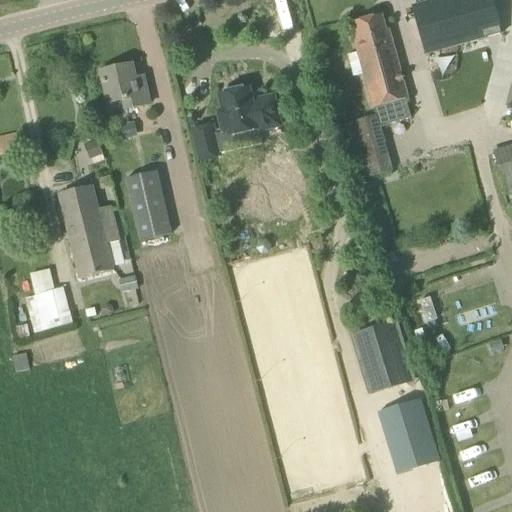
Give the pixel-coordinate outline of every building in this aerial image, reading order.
[(439,0),(413,7),(429,63),(506,42),(494,0),(439,0)] [(354,41),(376,117),(379,128),(411,119),(406,100),(408,99),(389,31),(385,32),(381,16),(354,24),(358,39),(354,41)] [(150,106),(143,78),(135,79),(132,65),(101,73),(109,105),(124,102),(126,111),(150,106)] [(281,127),(274,97),(252,102),(249,89),(219,96),(223,113),(218,114),(223,135),(228,134),(229,137),(258,131),(258,132),(281,127)] [(391,173),(379,130),(379,128),(376,117),(347,125),(362,181),(391,173)] [(223,158),(215,125),(191,130),(199,163),(223,158)] [(0,156),(20,152),(16,136),(0,139),(0,156)] [(87,145),(92,160),(103,155),(97,141),(87,145)] [(496,162),(503,186),(511,183),(511,164),(511,165),(509,158),(496,162)] [(127,181),(131,199),(161,192),(157,174),(127,181)] [(99,211),(93,188),(59,197),(80,280),(114,272),(107,245),(120,242),(115,225),(111,208),(99,211)] [(42,329),(73,322),(66,287),(56,289),(51,269),(30,274),(42,329)] [(393,324),(354,336),(372,394),(411,382),(393,324)] [(78,338),(38,343),(40,358),(80,352),(78,338)] [(488,346),(491,355),(503,350),(500,342),(488,346)]
